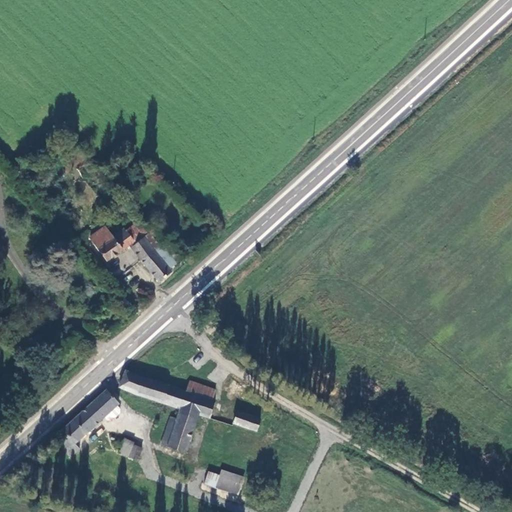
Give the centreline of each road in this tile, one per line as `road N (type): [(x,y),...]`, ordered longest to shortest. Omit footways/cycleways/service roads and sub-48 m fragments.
road 1 (secondary): [(511,3),(0,465)]
road 2 (track): [(472,511),(328,432),(160,320)]
